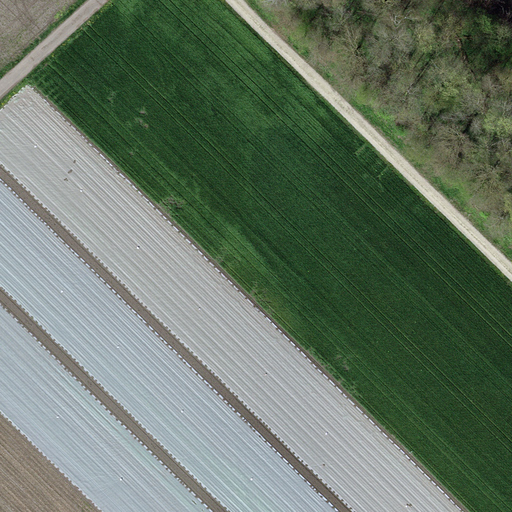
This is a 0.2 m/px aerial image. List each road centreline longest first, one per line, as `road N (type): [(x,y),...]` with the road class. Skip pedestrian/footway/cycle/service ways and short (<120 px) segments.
road 1 (track): [(511,270),(238,0)]
road 2 (track): [(108,0),(0,99)]
